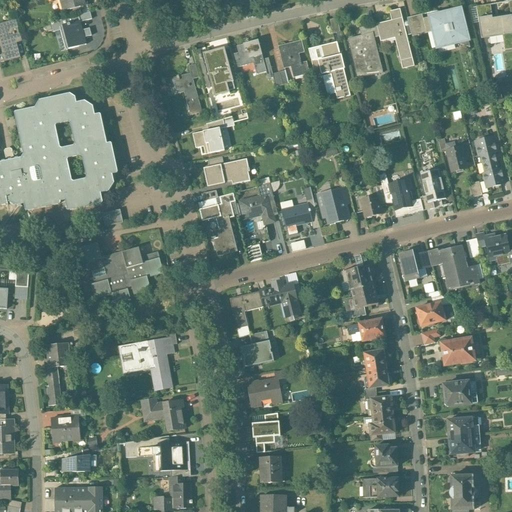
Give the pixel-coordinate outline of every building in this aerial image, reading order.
[(60,0),(65,12),(86,6),(83,0),(60,0)] [(492,20),(490,6),(476,8),(481,39),(502,35),(505,51),(511,50),(511,24),(511,19),(511,17),(510,17),(492,20)] [(460,10),(429,18),(433,32),(437,49),(456,44),(470,48),(460,10)] [(399,11),(389,13),(391,22),(401,19),(399,11)] [(90,13),(51,23),(53,33),(63,30),(68,50),(86,45),(84,38),(91,36),(89,29),(82,31),(80,23),(92,20),(90,13)] [(422,15),(407,19),(412,37),(433,32),(429,18),(423,19),(422,15)] [(391,22),(381,24),(385,41),(394,39),(400,62),(404,61),(411,59),(405,36),(402,23),(401,19),(391,22)] [(16,20),(3,24),(5,32),(0,33),(0,46),(2,55),(0,56),(0,68),(1,69),(0,64),(0,63),(20,58),(15,40),(21,39),(16,20)] [(336,20),(329,22),(333,36),(340,34),(336,20)] [(407,22),(402,23),(405,36),(410,35),(407,22)] [(381,24),(376,26),(379,39),(380,43),(385,41),(381,24)] [(376,26),(370,27),(373,40),(379,39),(376,26)] [(370,27),(359,30),(361,38),(347,41),(355,71),(356,71),(356,70),(367,69),(367,71),(368,71),(369,74),(380,73),(373,40),(370,27)] [(259,41),(237,47),(239,53),(233,55),(237,68),(254,64),(256,75),(265,72),(267,72),(264,61),(259,41)] [(301,42),(279,48),(284,69),(291,67),(293,79),(309,75),(306,63),(301,64),(299,55),(304,54),(301,42)] [(331,45),(321,48),(324,62),(312,65),(315,77),(328,74),(329,75),(330,74),(333,73),(338,94),(348,91),(340,58),(335,59),(331,45)] [(212,52),(203,54),(214,95),(235,90),(228,64),(233,62),(230,50),(213,55),(212,52)] [(511,50),(505,51),(503,51),(507,73),(511,72),(511,50)] [(411,59),(404,61),(406,69),(413,67),(411,59)] [(272,75),(268,60),(264,61),(267,72),(265,72),(267,80),(273,79),(272,75)] [(188,77),(179,79),(178,77),(176,77),(177,78),(164,81),(168,97),(183,93),(190,116),(201,113),(192,81),(199,79),(195,66),(188,68),(190,75),(187,76),(188,77)] [(285,72),(279,73),(282,86),(288,85),(285,72)] [(279,73),(272,75),(273,79),(275,88),(282,86),(279,73)] [(15,114),(23,155),(24,155),(21,158),(19,159),(18,158),(15,159),(15,160),(14,160),(13,157),(11,155),(7,156),(6,158),(6,161),(6,162),(5,161),(2,161),(1,163),(0,162),(0,206),(8,205),(9,203),(10,203),(10,205),(13,206),(14,206),(15,206),(17,206),(18,207),(21,206),(22,205),(24,205),(25,211),(26,212),(59,205),(60,203),(60,202),(65,201),(67,211),(68,211),(101,204),(102,203),(101,194),(109,193),(114,184),(112,175),(117,174),(118,173),(111,145),(110,144),(107,145),(101,116),(99,115),(95,116),(93,108),(85,102),(77,104),(75,97),(71,95),(69,99),(67,99),(63,97),(60,101),(58,101),(54,99),(51,103),(49,103),(45,101),(43,105),(40,105),(38,103),(35,109),(16,113),(15,114)] [(244,108),(234,110),(236,117),(232,118),(233,124),(247,120),(244,108)] [(223,121),(206,125),(208,132),(193,135),(194,143),(199,142),(200,148),(203,148),(205,156),(224,152),(219,130),(225,129),(223,121)] [(492,138),(475,142),(479,157),(481,156),(494,153),(496,153),(492,138)] [(444,140),(438,141),(441,153),(445,152),(447,151),(445,145),(444,140)] [(445,145),(447,151),(456,149),(454,143),(445,145)] [(447,151),(445,152),(451,173),(467,169),(462,148),(456,149),(447,151)] [(494,153),(481,156),(485,174),(498,171),(494,153)] [(246,160),(204,169),(208,186),(224,183),(224,184),(226,184),(226,182),(231,181),(233,187),(251,183),(246,160)] [(446,199),(438,170),(420,175),(425,197),(427,204),(433,203),(446,199)] [(498,171),(485,174),(483,174),(487,189),(504,185),(500,170),(498,171)] [(385,177),(379,178),(384,196),(390,195),(388,186),(385,177)] [(409,181),(388,186),(390,195),(390,194),(407,190),(407,191),(412,189),(409,181)] [(479,182),(468,185),(471,198),(482,196),(479,182)] [(270,184),(258,188),(260,198),(267,196),(272,215),(277,213),(270,184)] [(304,188),(306,201),(312,199),(310,187),(304,188)] [(339,189),(341,196),(343,205),(350,203),(346,188),(339,189)] [(407,190),(390,194),(393,205),(395,212),(393,212),(395,219),(416,213),(414,206),(411,206),(407,191),(407,190)] [(360,193),(349,195),(354,215),(362,213),(359,202),(362,201),(360,193)] [(233,194),(219,198),(221,204),(199,210),(202,221),(215,217),(220,236),(212,238),(217,257),(237,251),(228,219),(233,218),(230,203),(234,202),(233,194)] [(390,195),(384,196),(386,204),(393,205),(390,195)] [(260,198),(240,203),(244,220),(254,217),(253,214),(261,212),(264,225),(274,222),(272,215),(267,196),(260,198)] [(328,223),(347,219),(343,205),(341,196),(323,200),(324,207),(320,208),(322,218),(327,217),(328,223)] [(427,204),(425,197),(419,198),(423,212),(434,209),(433,203),(427,204)] [(362,201),(359,202),(362,213),(364,220),(381,216),(376,198),(362,201)] [(312,201),(305,202),(306,206),(307,206),(311,222),(310,223),(312,230),(319,229),(312,201)] [(420,201),(413,202),(414,206),(416,213),(422,212),(420,201)] [(306,206),(281,212),(285,229),(310,223),(311,222),(307,206),(306,206)] [(120,211),(102,214),(105,228),(122,224),(120,211)] [(319,230),(321,237),(336,233),(334,226),(319,230)] [(484,233),(476,235),(479,249),(486,247),(484,237),(485,237),(484,233)] [(505,236),(491,239),(490,236),(485,237),(484,237),(486,247),(490,262),(497,260),(498,266),(510,263),(508,254),(509,254),(509,253),(505,236)] [(134,296),(150,291),(147,278),(163,273),(157,253),(141,258),(139,248),(101,258),(97,243),(74,250),(81,275),(91,272),(104,269),(106,275),(93,279),(82,282),(85,293),(93,292),(95,300),(111,295),(115,309),(131,304),(127,291),(132,289),(134,296)] [(249,246),(251,261),(262,260),(259,244),(249,246)] [(461,247),(438,253),(438,251),(428,253),(431,268),(445,264),(451,289),(469,285),(468,281),(477,279),(475,267),(467,269),(461,247)] [(413,252),(399,255),(405,283),(419,279),(417,271),(424,269),(420,255),(414,256),(413,252)] [(428,253),(420,255),(424,269),(431,268),(428,253)] [(368,267),(342,274),(345,285),(349,283),(351,292),(373,286),(368,267)] [(29,271),(16,269),(15,287),(28,288),(29,271)] [(104,269),(91,272),(93,279),(106,275),(104,269)] [(294,286),(283,288),(283,286),(260,292),(263,307),(283,301),(284,303),(287,302),(291,317),(301,315),(294,286)] [(373,286),(351,292),(356,310),(378,305),(373,286)] [(260,292),(230,300),(238,329),(248,327),(245,313),(246,312),(246,311),(263,307),(260,292)] [(441,296),(431,299),(433,305),(441,303),(441,307),(449,305),(451,303),(441,296)] [(433,305),(416,309),(421,327),(428,326),(428,328),(435,326),(434,324),(445,321),(441,307),(441,303),(433,305)] [(382,319),(360,324),(363,340),(364,342),(386,337),(382,319)] [(84,322),(73,324),(74,331),(85,329),(84,322)] [(85,329),(74,331),(76,345),(87,343),(85,329)] [(439,330),(421,334),(423,341),(440,337),(439,330)] [(257,335),(241,338),(242,345),(259,341),(257,335)] [(458,342),(441,345),(445,366),(461,363),(461,365),(472,363),(472,361),(474,361),(471,340),(468,340),(468,338),(457,340),(458,342)] [(171,339),(146,343),(147,352),(136,354),(139,362),(138,362),(139,365),(140,364),(143,371),(150,370),(154,391),(172,388),(166,355),(174,354),(171,339)] [(259,341),(242,345),(243,345),(247,363),(246,363),(246,364),(262,361),(258,342),(259,342),(259,341)] [(68,344),(46,346),(48,366),(46,366),(48,387),(59,386),(57,368),(71,367),(68,344)] [(384,352),(364,355),(366,366),(367,373),(387,370),(385,361),(387,360),(388,359),(388,358),(388,357),(388,356),(388,355),(387,354),(385,354),(384,353),(384,352)] [(511,367),(495,369),(495,377),(511,374),(511,367)] [(387,370),(367,373),(368,379),(369,390),(376,389),(389,387),(389,385),(390,384),(391,383),(392,382),(392,381),(392,380),(391,379),(390,378),(388,377),(387,370)] [(269,383),(260,384),(259,382),(247,384),(249,395),(252,394),(254,407),(261,406),(262,406),(261,400),(271,398),(272,404),(272,405),(283,403),(279,380),(268,382),(269,383)] [(468,383),(443,386),(445,402),(444,402),(444,406),(447,408),(451,408),(451,407),(470,405),(470,404),(469,395),(476,394),(475,382),(468,383)] [(59,386),(48,387),(46,387),(49,407),(62,405),(59,386)] [(377,399),(370,400),(372,418),(392,416),(391,408),(394,407),(393,399),(390,400),(389,398),(377,399)] [(181,401),(162,404),(162,405),(156,406),(155,399),(142,401),(143,408),(149,407),(150,417),(165,415),(168,432),(185,429),(181,409),(183,409),(181,401)] [(253,418),(253,424),(278,422),(278,414),(253,418)] [(392,416),(372,418),(373,425),(374,436),(382,435),(394,434),(393,432),(397,432),(396,424),(392,424),(392,416)] [(78,417),(70,418),(70,419),(65,419),(66,441),(74,441),(74,440),(80,439),(78,417)] [(59,420),(59,419),(51,419),(53,442),(59,441),(59,442),(66,441),(65,419),(59,420)] [(464,419),(454,420),(454,421),(448,421),(449,438),(473,436),(472,427),(471,419),(464,420),(464,419)] [(253,424),(252,424),(253,438),(255,438),(257,454),(265,453),(264,444),(275,444),(274,437),(280,436),(279,422),(278,422),(253,424)] [(0,427),(0,452),(14,452),(14,435),(12,435),(11,428),(11,427),(0,427)] [(473,436),(449,438),(451,455),(458,454),(458,458),(468,458),(468,454),(474,453),(474,445),(473,436)] [(156,439),(125,444),(126,455),(147,454),(147,449),(157,449),(157,444),(156,439)] [(169,444),(157,444),(157,449),(157,456),(156,456),(156,457),(160,457),(161,469),(170,469),(171,471),(183,471),(187,470),(186,459),(183,459),(182,443),(169,444)] [(389,446),(375,447),(375,459),(372,460),(370,462),(370,466),(373,469),(383,468),(396,467),(397,467),(396,449),(389,450),(389,446)] [(89,456),(89,450),(70,452),(72,458),(89,456)] [(72,460),(63,460),(63,473),(91,472),(91,455),(89,456),(72,458),(72,460)] [(271,458),(259,459),(259,464),(260,463),(261,484),(282,483),(282,481),(281,481),(281,474),(282,474),(282,472),(281,472),(280,458),(280,457),(271,458)] [(17,471),(0,471),(0,476),(0,485),(9,485),(17,485),(17,471)] [(171,478),(169,478),(169,488),(174,488),(174,486),(184,485),(183,477),(171,478)] [(451,477),(450,477),(451,491),(449,492),(449,496),(451,498),(451,511),(452,511),(468,511),(473,511),(473,500),(476,498),(478,496),(478,493),(478,491),(476,489),(475,488),(473,488),(472,477),(457,477),(451,477)] [(397,479),(378,480),(377,489),(374,489),(372,491),(372,494),(374,498),(397,498),(397,479)] [(0,485),(0,497),(4,497),(4,499),(10,499),(9,485),(0,485)] [(184,485),(174,486),(174,488),(174,509),(192,509),(192,504),(193,504),(193,501),(191,501),(191,485),(184,485)] [(88,511),(89,488),(55,489),(55,511),(88,511)] [(102,511),(103,488),(89,488),(88,511),(102,511)] [(164,498),(155,499),(156,511),(157,511),(157,510),(165,510),(165,509),(173,509),(174,509),(174,488),(169,488),(170,500),(164,500),(164,498)] [(286,496),(262,496),(262,502),(264,502),(264,511),(294,511),(295,508),(286,508),(286,496)]
